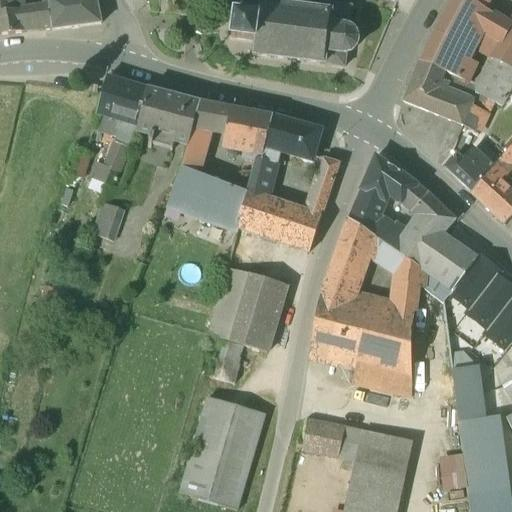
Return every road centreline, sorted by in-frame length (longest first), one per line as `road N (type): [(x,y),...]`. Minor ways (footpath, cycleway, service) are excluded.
road 1 (residential): [(367,126),(318,256),(259,511)]
road 2 (tertiary): [(367,126),(117,61)]
road 3 (tertiary): [(511,255),(367,126)]
road 4 (residential): [(367,126),(432,0)]
